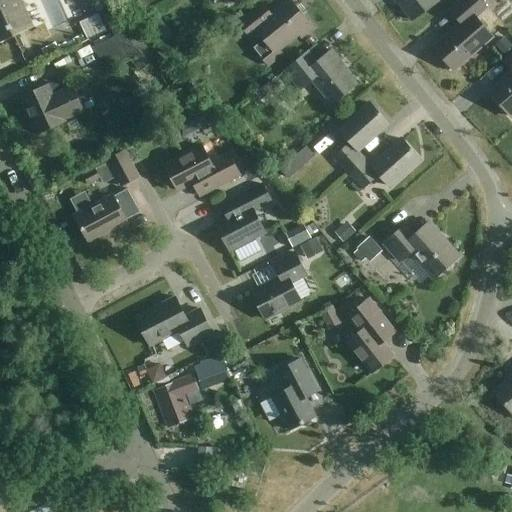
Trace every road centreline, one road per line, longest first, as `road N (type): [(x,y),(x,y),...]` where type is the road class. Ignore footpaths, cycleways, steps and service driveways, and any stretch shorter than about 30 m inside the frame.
road 1 (residential): [(302,511),(463,366),(486,310),(498,225)]
road 2 (residential): [(498,225),(479,170),(353,0)]
road 3 (unclassified): [(148,464),(71,303)]
road 4 (unclassified): [(71,303),(0,157)]
road 5 (unclassified): [(0,466),(148,464)]
